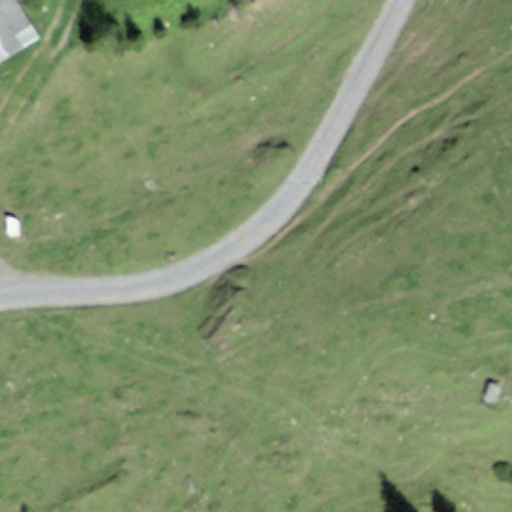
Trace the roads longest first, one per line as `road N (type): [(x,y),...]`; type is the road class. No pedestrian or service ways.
road 1 (track): [(391,0),(267,222),(212,264),(141,290),(0,294)]
road 2 (track): [(75,0),(0,120)]
